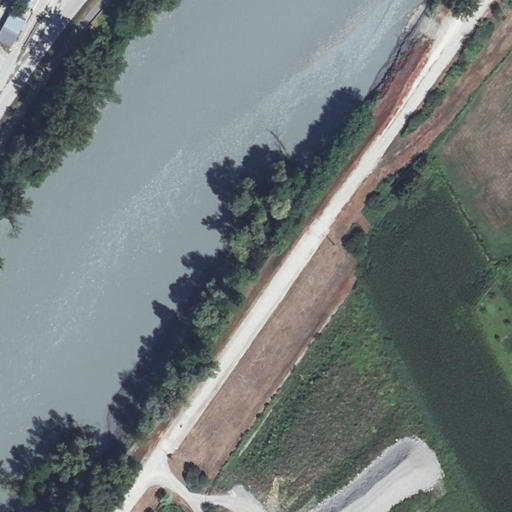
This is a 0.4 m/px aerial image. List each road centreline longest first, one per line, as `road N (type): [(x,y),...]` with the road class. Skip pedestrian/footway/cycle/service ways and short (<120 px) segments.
road 1 (track): [(118,511),(402,95),(483,0)]
road 2 (unclassified): [(0,104),(78,0)]
